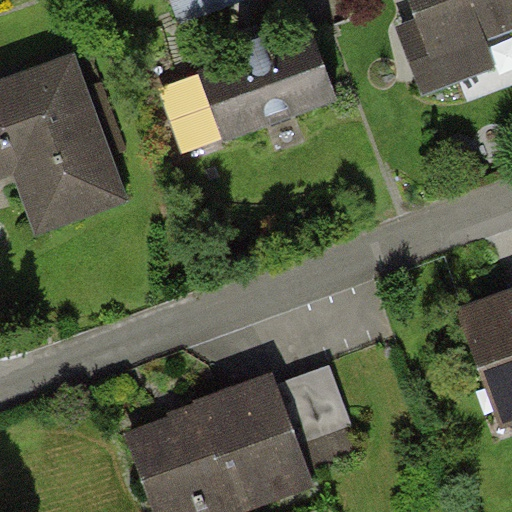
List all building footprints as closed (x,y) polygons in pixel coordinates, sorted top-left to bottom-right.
[(243,0),(173,0),(182,23),(243,0)] [(511,22),(511,0),(411,0),(421,26),(402,33),(423,89),(490,64),(479,35),(511,22)] [(168,86),(194,153),(337,99),(312,33),(270,49),(261,25),(234,35),(243,58),(168,86)] [(71,65),(0,90),(0,149),(12,145),(41,226),(119,198),(71,65)] [(511,304),(483,316),(511,390),(511,304)] [(290,379),(141,434),(169,511),(250,511),(329,483),(290,379)]
